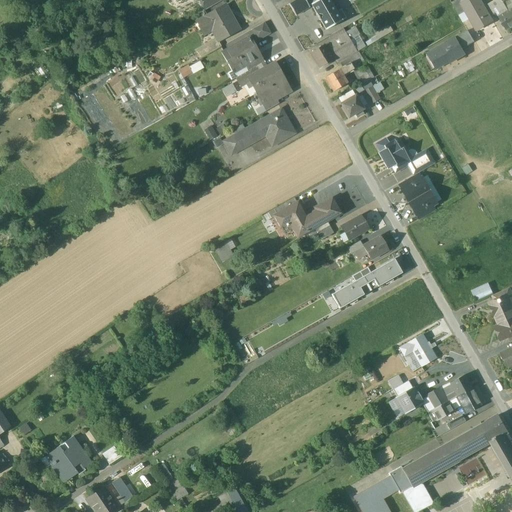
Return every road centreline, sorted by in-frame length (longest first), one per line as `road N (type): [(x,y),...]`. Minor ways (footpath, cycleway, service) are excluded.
road 1 (residential): [(511,424),(343,133)]
road 2 (residential): [(343,133),(511,38)]
road 3 (residential): [(343,133),(265,0)]
